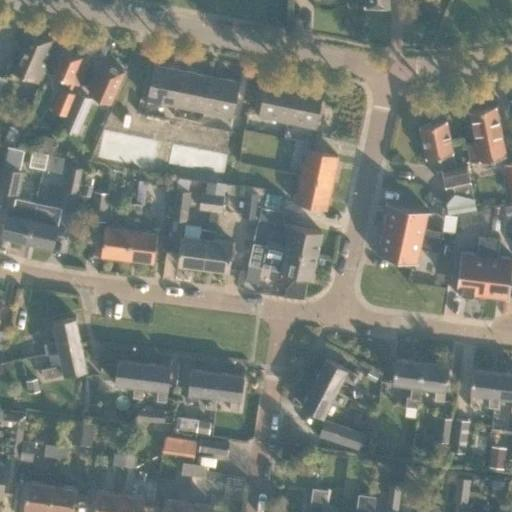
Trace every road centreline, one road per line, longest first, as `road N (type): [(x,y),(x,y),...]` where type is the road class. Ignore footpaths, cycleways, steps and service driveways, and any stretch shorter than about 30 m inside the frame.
road 1 (tertiary): [(42,0),(389,69)]
road 2 (residential): [(283,308),(0,266)]
road 3 (residential): [(333,314),(389,69)]
road 4 (residential): [(254,511),(283,308)]
road 5 (residential): [(511,338),(333,314)]
road 6 (tertiary): [(389,69),(511,54)]
